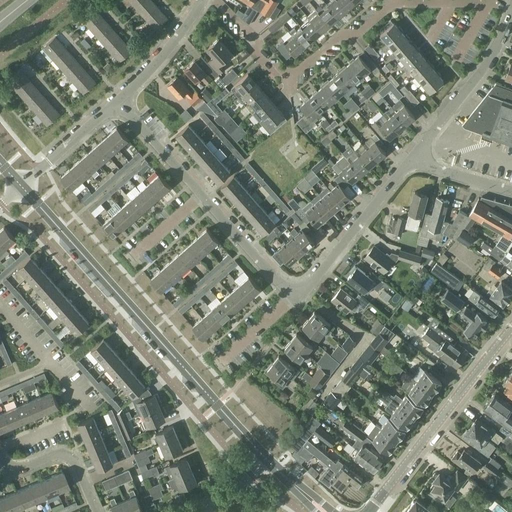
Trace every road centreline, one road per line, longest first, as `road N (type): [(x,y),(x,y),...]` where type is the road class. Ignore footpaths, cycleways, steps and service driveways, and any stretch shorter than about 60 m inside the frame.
road 1 (tertiary): [(264,458),(21,185)]
road 2 (residential): [(511,5),(394,4),(288,74),(270,69),(244,28),(212,0)]
road 3 (residential): [(369,511),(511,329)]
road 4 (residential): [(414,155),(301,297),(294,295)]
road 5 (residential): [(414,155),(484,68),(511,8)]
road 6 (residential): [(294,295),(201,196)]
road 7 (residential): [(118,103),(202,0)]
road 8 (residential): [(95,511),(67,455),(21,467),(3,461)]
road 9 (residential): [(21,185),(118,103)]
road 10 (residential): [(201,196),(118,103)]
